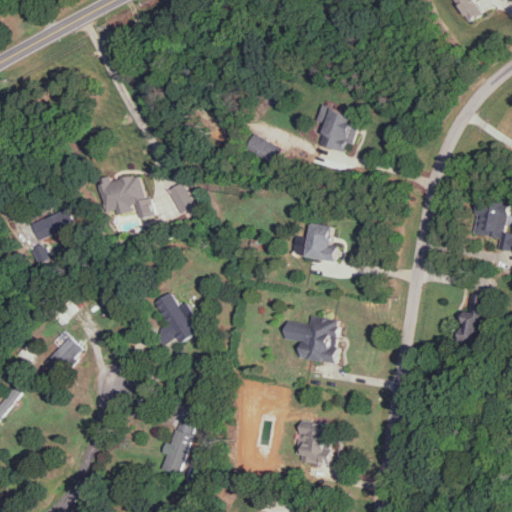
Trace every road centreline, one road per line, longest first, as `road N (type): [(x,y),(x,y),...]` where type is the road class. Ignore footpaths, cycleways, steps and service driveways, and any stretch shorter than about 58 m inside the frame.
road 1 (residential): [(380,511),(442,159),(479,94),(511,67)]
road 2 (residential): [(57,511),(87,465),(121,374)]
road 3 (residential): [(118,0),(0,65)]
